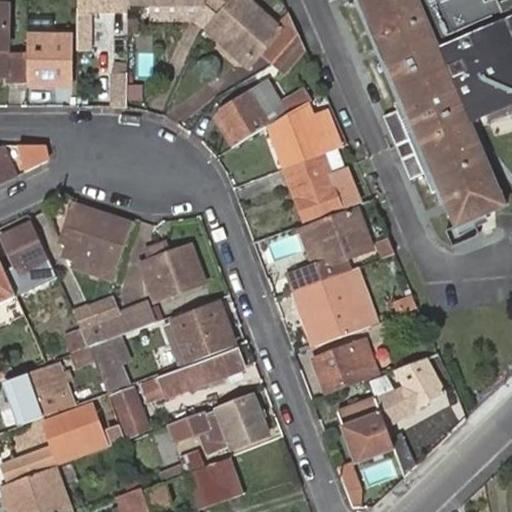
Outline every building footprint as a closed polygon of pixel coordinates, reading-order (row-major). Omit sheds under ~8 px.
[(90,54),(90,14),(128,14),(127,0),(77,0),(77,54),(90,54)] [(236,0),(130,0),(130,7),(202,8),(215,24),(236,0)] [(306,47),(292,16),(277,33),(241,0),(236,0),(215,24),(205,33),(224,50),(232,39),(256,61),(261,56),(282,74),(306,47)] [(340,0),(343,5),(355,0),(359,0),(403,102),(438,182),(431,186),(435,194),(442,191),(459,229),(509,207),(471,119),(511,101),(511,11),(501,15),(509,28),(459,49),(438,0),(340,0)] [(0,7),(0,78),(8,78),(8,84),(28,83),(28,58),(11,58),(10,8),(0,7)] [(53,23),(28,23),(28,38),(53,38),(53,23)] [(53,38),(28,38),(28,58),(28,83),(28,88),(71,90),(72,38),(53,38)] [(245,69),(256,61),(232,39),(224,50),(245,69)] [(112,76),(112,110),(126,110),(127,76),(112,76)] [(308,106),(314,103),(307,93),(281,109),(270,94),(266,87),(257,93),(222,115),(218,123),(224,132),(222,134),(229,143),(231,143),(236,150),(265,133),(270,130),(308,106)] [(403,102),(396,105),(405,124),(426,175),(431,186),(438,182),(403,102)] [(339,152),(346,149),(335,127),(322,133),(308,106),(270,130),(286,171),(294,169),(339,152)] [(399,112),(386,118),(391,130),(405,124),(399,112)] [(405,124),(391,130),(413,181),(426,175),(405,124)] [(286,171),(270,130),(265,133),(280,174),(286,171)] [(43,148),(17,148),(25,174),(46,164),(43,148)] [(0,185),(14,179),(2,152),(0,152),(0,185)] [(345,162),(339,152),(294,169),(286,171),(293,192),(301,189),(306,201),(298,204),(305,223),(361,204),(350,173),(345,162)] [(293,192),(298,204),(306,201),(301,189),(293,192)] [(130,227),(75,208),(62,245),(69,247),(66,257),(75,260),(72,269),(114,282),(117,272),(115,271),(130,227)] [(374,247),(375,247),(362,214),(354,217),(368,254),(375,252),(375,250),(374,247)] [(368,254),(354,217),(338,222),(337,220),(309,231),(324,270),(344,263),(368,254)] [(3,240),(24,285),(52,272),(30,227),(3,240)] [(324,270),(309,231),(302,234),(313,266),(286,275),(293,295),(320,284),(341,277),(348,274),(344,263),(324,270)] [(398,255),(391,240),(387,242),(393,257),(398,255)] [(393,257),(387,242),(375,247),(374,247),(375,250),(375,252),(379,262),(393,257)] [(138,255),(143,268),(152,264),(160,261),(156,250),(138,255)] [(152,264),(143,268),(146,276),(157,305),(204,286),(190,250),(160,261),(152,264)] [(0,300),(14,294),(0,262),(0,300)] [(372,329),(378,327),(356,271),(348,274),(341,277),(353,307),(361,303),(372,329)] [(320,284),(293,295),(299,312),(305,310),(320,348),(372,329),(361,303),(353,307),(341,277),(320,284)] [(17,300),(18,302),(27,323),(42,316),(32,293),(17,300)] [(0,300),(0,310),(18,302),(17,300),(14,294),(0,300)] [(109,301),(74,314),(82,333),(90,349),(106,343),(108,343),(118,339),(152,326),(144,308),(131,314),(116,319),(109,301)] [(418,312),(414,301),(397,307),(401,318),(418,312)] [(220,308),(168,327),(183,369),(235,350),(220,308)] [(314,350),(320,348),(305,310),(299,312),(314,350)] [(66,341),(73,355),(90,349),(82,333),(66,341)] [(128,362),(118,339),(108,343),(118,366),(128,362)] [(101,376),(109,396),(124,390),(112,363),(114,361),(106,343),(90,349),(101,376)] [(327,396),(379,377),(365,343),(315,363),(327,396)] [(90,349),(73,355),(81,378),(90,375),(93,380),(101,376),(90,349)] [(188,391),(244,370),(237,353),(181,372),(160,380),(167,399),(188,391)] [(377,401),(388,429),(446,397),(426,362),(370,383),(377,401)] [(22,425),(74,407),(60,365),(8,384),(22,425)] [(114,400),(129,439),(151,431),(136,392),(114,400)] [(255,400),(218,413),(232,451),(268,438),(255,400)] [(359,466),(397,451),(388,429),(377,401),(340,414),(359,466)] [(54,470),(109,449),(95,407),(45,425),(47,430),(58,426),(67,450),(57,454),(54,447),(3,467),(10,485),(54,470)] [(211,431),(194,437),(200,456),(203,462),(232,451),(218,413),(217,413),(206,418),(211,431)] [(205,414),(170,426),(177,442),(194,437),(211,431),(206,418),(205,414)] [(58,426),(47,430),(54,447),(57,454),(67,450),(58,426)] [(126,443),(121,429),(110,433),(115,447),(126,443)] [(183,463),(188,476),(206,469),(203,462),(200,456),(183,463)] [(188,476),(186,477),(193,496),(198,511),(204,511),(244,497),(230,460),(206,469),(188,476)] [(348,468),(339,471),(346,489),(355,485),(348,468)] [(10,485),(3,488),(11,511),(69,511),(54,470),(10,485)] [(186,477),(165,485),(165,486),(172,504),(193,496),(186,477)] [(360,510),(355,485),(346,489),(354,509),(360,510)] [(172,504),(165,486),(147,493),(154,510),(172,504)] [(151,511),(144,492),(143,489),(119,498),(124,511),(151,511)]
